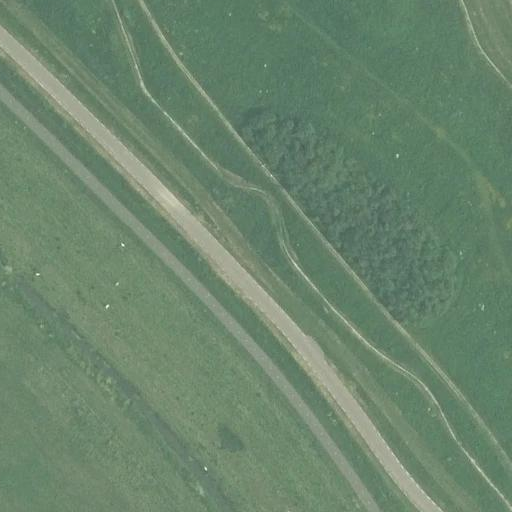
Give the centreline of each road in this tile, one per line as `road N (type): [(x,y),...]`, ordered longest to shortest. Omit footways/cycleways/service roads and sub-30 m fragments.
road 1 (unknown): [(13,0),(105,80),(372,379),(418,455),(477,511)]
road 2 (track): [(511,510),(455,442),(421,380),(351,332),(288,257),(273,210),(259,194),(213,167),(142,90),(108,0)]
road 3 (residential): [(0,37),(308,351),(432,511)]
